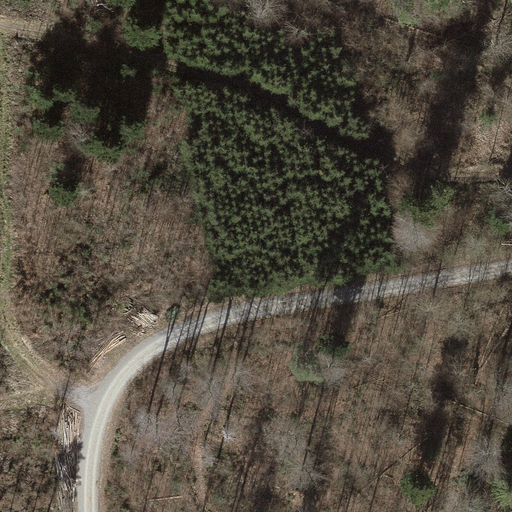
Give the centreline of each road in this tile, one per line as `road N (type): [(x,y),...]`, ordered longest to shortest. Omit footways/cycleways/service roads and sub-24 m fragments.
road 1 (track): [(511,266),(232,313),(159,342),(113,389),(92,443),(89,511)]
road 2 (track): [(0,22),(184,61),(446,175),(511,174)]
